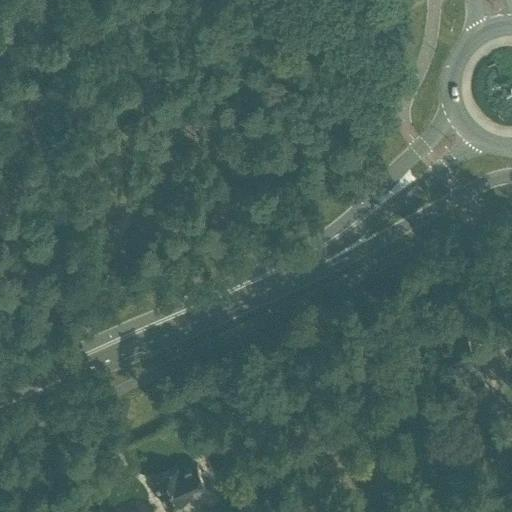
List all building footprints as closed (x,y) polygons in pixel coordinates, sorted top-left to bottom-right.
[(511,317),(493,326),(501,344),(511,339),(511,317)] [(451,368),(476,356),(468,338),(442,350),(451,368)] [(476,356),(451,368),(455,377),(462,374),(468,385),(486,377),(476,356)] [(473,386),(477,395),(487,391),(482,382),(473,386)] [(215,472),(226,467),(220,453),(209,458),(213,468),(215,472)] [(207,484),(196,462),(179,470),(176,464),(152,476),(166,505),(190,494),(189,492),(207,484)] [(134,498),(116,507),(118,511),(147,511),(148,511),(145,506),(134,498)]
